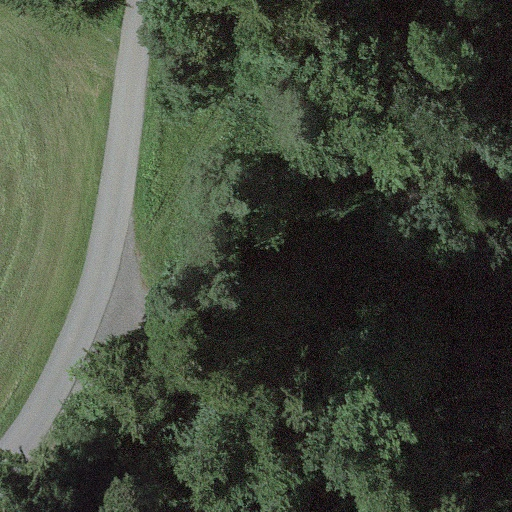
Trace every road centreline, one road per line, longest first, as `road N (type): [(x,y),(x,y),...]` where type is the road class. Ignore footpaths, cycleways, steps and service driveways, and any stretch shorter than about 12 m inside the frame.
road 1 (unclassified): [(144,0),(96,264),(67,358),(0,463)]
road 2 (track): [(184,511),(194,418),(176,347),(96,264)]
